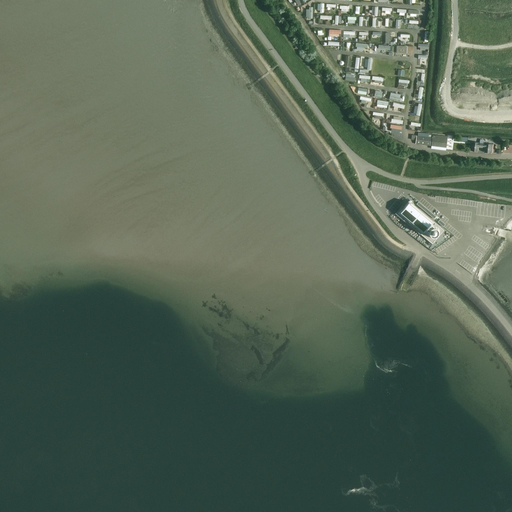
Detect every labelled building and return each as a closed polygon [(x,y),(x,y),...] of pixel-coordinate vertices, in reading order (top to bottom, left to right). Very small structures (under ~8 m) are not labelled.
[(379,98),(378,105),(388,107),(389,100),(379,98)] [(396,104),(398,104),(397,107),(402,109),(403,105),(408,107),(409,104),(397,100),(396,104)] [(436,135),(436,136),(432,136),(431,146),(446,148),(447,137),(436,135)] [(416,136),(415,144),(430,146),(431,138),(416,136)] [(492,153),(493,145),(486,144),(486,145),(485,145),(485,144),(480,143),(480,144),(479,144),(479,143),(472,142),(471,151),(478,151),(478,146),(485,147),(485,152),(492,153)] [(375,183),(375,189),(405,191),(406,185),(375,183)] [(398,213),(397,215),(401,218),(401,217),(430,241),(429,242),(432,244),(434,243),(433,242),(435,239),(436,240),(441,234),(440,234),(442,231),(443,232),(444,230),(441,228),(440,228),(438,226),(439,225),(435,223),(432,221),(433,220),(427,215),(426,216),(424,214),(424,213),(421,210),(420,211),(418,209),(418,208),(415,206),(415,207),(412,204),(413,204),(409,200),(407,202),(408,203),(406,205),(405,204),(400,210),(401,211),(399,213),(398,213)] [(418,202),(416,204),(434,219),(436,217),(418,202)]
